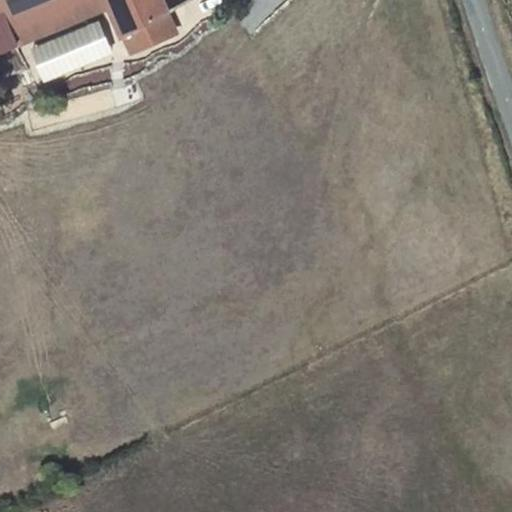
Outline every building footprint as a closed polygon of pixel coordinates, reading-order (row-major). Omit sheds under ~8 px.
[(0,0),(19,45),(112,7),(125,38),(130,35),(138,51),(175,34),(166,16),(171,13),(165,0),(0,0)] [(179,33),(171,13),(166,16),(175,34),(179,33)] [(35,48),(48,81),(113,55),(100,23),(35,48)] [(138,51),(130,35),(125,38),(132,54),(138,51)] [(53,468),(39,476),(47,489),(60,479),(53,468)]
